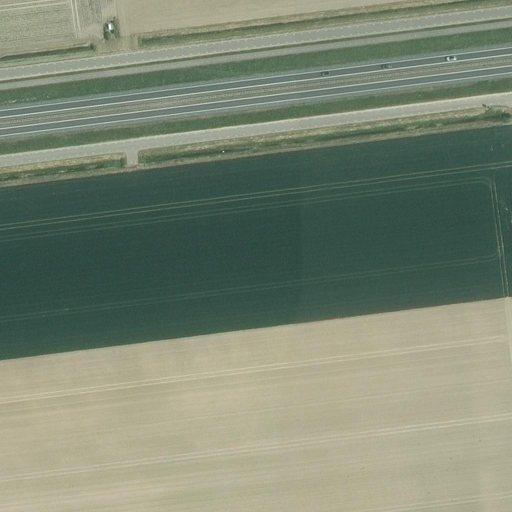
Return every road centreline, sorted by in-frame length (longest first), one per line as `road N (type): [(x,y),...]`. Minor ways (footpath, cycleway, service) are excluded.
road 1 (unclassified): [(0,74),(511,8)]
road 2 (trunk): [(0,133),(511,68)]
road 3 (trunk): [(511,50),(0,114)]
road 4 (unclassified): [(0,162),(511,98)]
